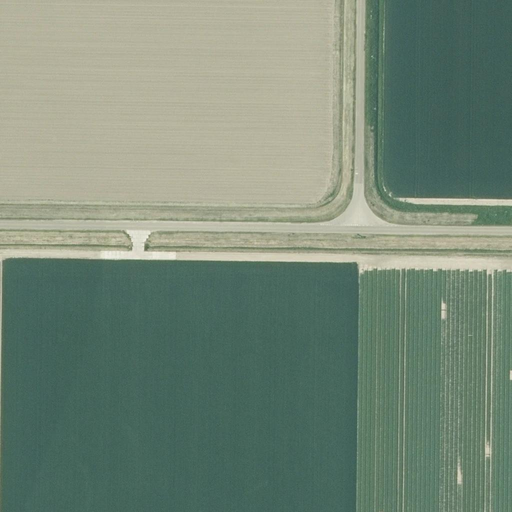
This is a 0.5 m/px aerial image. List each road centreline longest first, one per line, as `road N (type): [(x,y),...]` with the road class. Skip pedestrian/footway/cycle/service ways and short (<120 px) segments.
road 1 (unclassified): [(357,230),(0,225)]
road 2 (unclassified): [(357,230),(360,0)]
road 3 (unclassified): [(511,231),(357,230)]
